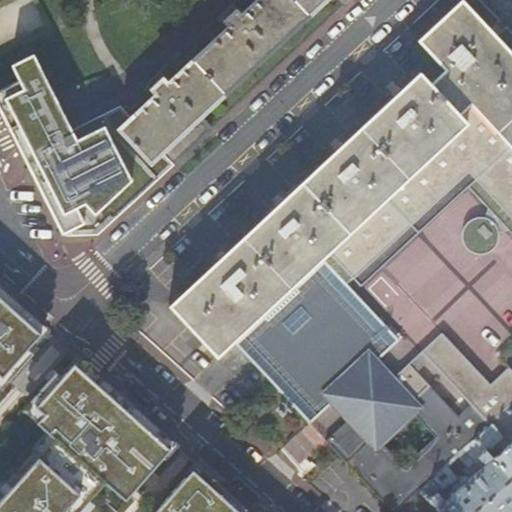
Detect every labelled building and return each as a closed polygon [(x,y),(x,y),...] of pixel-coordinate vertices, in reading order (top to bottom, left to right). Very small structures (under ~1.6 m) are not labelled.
[(243,0),(119,116),(153,152),(317,0),(243,0)] [(324,261),(346,287),(469,170),(511,214),(511,60),(459,4),(416,45),(442,73),(427,88),(417,76),(165,310),(208,356),(323,251),(329,257),(324,261)] [(84,120),(40,28),(10,43),(0,47),(0,116),(21,160),(63,249),(137,171),(107,108),(84,120)] [(488,218),(482,216),(476,218),(471,220),(467,224),(465,227),(464,231),(463,236),(464,240),(466,244),(469,249),(473,252),(478,254),(485,254),(490,252),(494,249),(498,245),(500,240),(501,235),(500,229),(497,224),(493,220),(488,218)] [(346,287),(324,261),(232,346),(271,386),(308,425),(398,341),(346,287)] [(0,389),(32,354),(27,349),(45,330),(0,289),(0,389)] [(440,511),(422,492),(447,468),(459,458),(475,442),(491,427),(504,416),(511,407),(511,370),(509,367),(488,385),(440,335),(419,354),(467,405),(456,416),(409,365),(384,388),(413,419),(384,447),(355,416),(326,443),(340,458),(391,511),(440,511)] [(173,446),(77,359),(60,378),(55,374),(22,412),(46,433),(32,449),(39,455),(10,488),(4,482),(0,486),(0,511),(83,511),(91,503),(88,500),(103,484),(124,501),(173,446)] [(475,442),(511,482),(511,407),(504,416),(507,419),(501,426),(511,439),(511,444),(509,447),(491,427),(475,442)] [(293,430),(297,426),(282,411),(278,415),(293,430)] [(467,467),(462,472),(468,479),(457,479),(447,468),(422,492),(440,511),(509,511),(511,511),(511,482),(475,442),(459,458),(467,467)] [(246,511),(195,466),(154,511),(246,511)]
